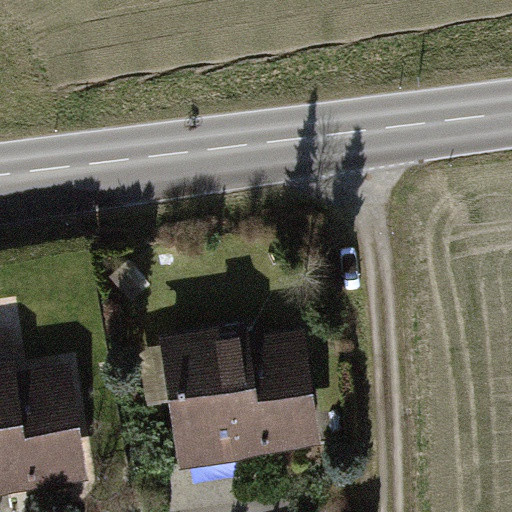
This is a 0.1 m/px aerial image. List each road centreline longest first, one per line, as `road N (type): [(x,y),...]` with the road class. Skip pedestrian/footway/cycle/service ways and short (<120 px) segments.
road 1 (primary): [(511,113),(0,184)]
road 2 (track): [(389,511),(382,284),(361,131)]
